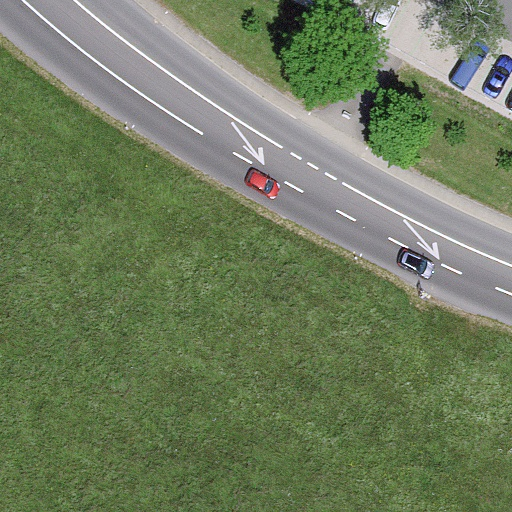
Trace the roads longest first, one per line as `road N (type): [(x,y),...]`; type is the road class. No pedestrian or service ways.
road 1 (primary): [(511,281),(329,193),(47,0)]
road 2 (track): [(424,0),(305,178)]
